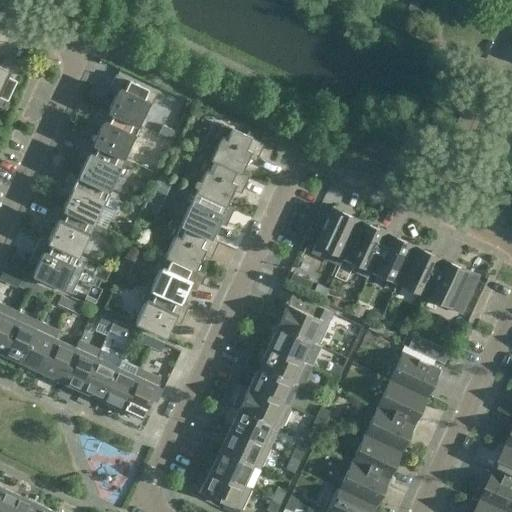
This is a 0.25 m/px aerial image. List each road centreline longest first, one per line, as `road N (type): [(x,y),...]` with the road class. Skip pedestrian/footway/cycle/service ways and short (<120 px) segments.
road 1 (residential): [(511,248),(312,155),(294,169),(141,501)]
road 2 (residential): [(422,511),(511,316)]
road 3 (unclassified): [(0,226),(80,49)]
